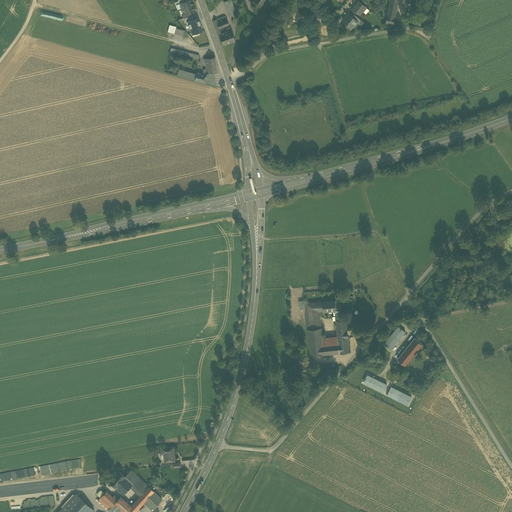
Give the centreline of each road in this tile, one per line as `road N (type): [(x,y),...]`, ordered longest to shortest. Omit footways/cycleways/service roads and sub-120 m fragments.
road 1 (unclassified): [(406,296),(272,450),(216,445)]
road 2 (primary): [(307,180),(511,118)]
road 3 (primary): [(0,250),(205,205)]
road 4 (unclassified): [(406,296),(511,466)]
road 5 (residential): [(229,83),(268,54),(407,28)]
road 6 (track): [(259,238),(374,231),(406,296)]
road 7 (secondary): [(216,445),(255,295)]
road 8 (unclassified): [(511,190),(475,216),(406,296)]
